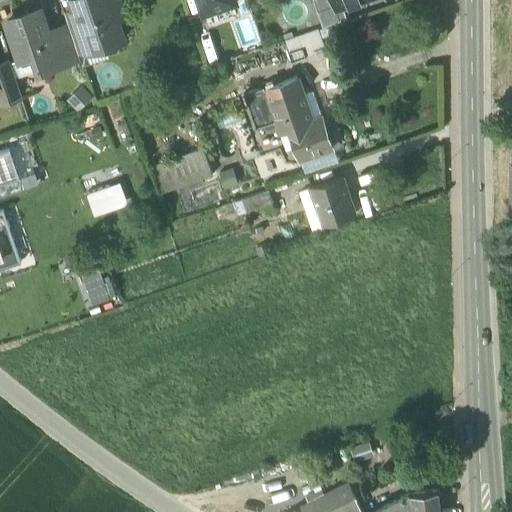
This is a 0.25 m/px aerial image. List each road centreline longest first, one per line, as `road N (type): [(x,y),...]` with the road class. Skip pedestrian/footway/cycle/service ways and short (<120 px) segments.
road 1 (secondary): [(491,511),(475,164),(477,0)]
road 2 (residential): [(0,378),(181,511)]
